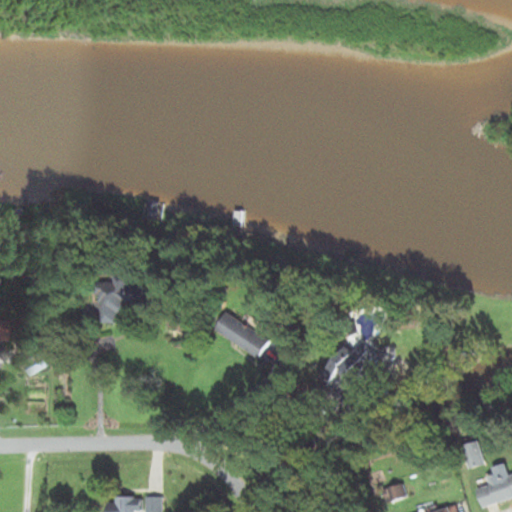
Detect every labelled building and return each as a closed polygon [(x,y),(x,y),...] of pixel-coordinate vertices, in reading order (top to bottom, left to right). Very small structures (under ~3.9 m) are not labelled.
[(145,221),(161,222),(163,204),(147,202),(145,221)] [(117,324),(118,309),(153,309),(153,285),(129,284),(129,276),(114,276),(114,284),(100,284),(100,324),(117,324)] [(270,341),(226,313),(215,331),(259,359),(270,341)] [(322,378),(332,383),(337,375),(353,385),(366,363),(341,347),(322,378)] [(486,464),(478,442),(462,447),(470,470),(486,464)] [(511,498),(511,476),(498,480),(497,475),(488,477),(491,486),(478,490),(482,507),(511,498)] [(106,511),(134,511),(135,498),(116,498),(116,504),(107,504),(106,511)]
